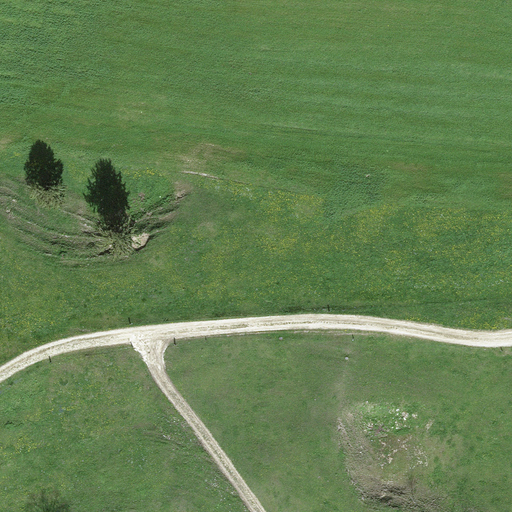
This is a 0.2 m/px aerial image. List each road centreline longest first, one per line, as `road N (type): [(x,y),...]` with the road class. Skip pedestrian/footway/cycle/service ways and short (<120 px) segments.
road 1 (track): [(0,375),(49,349),(98,339),(268,322),(511,338)]
road 2 (track): [(142,333),(158,373),(260,511)]
